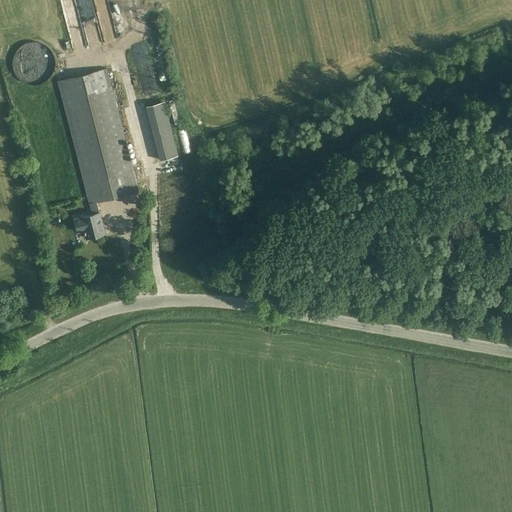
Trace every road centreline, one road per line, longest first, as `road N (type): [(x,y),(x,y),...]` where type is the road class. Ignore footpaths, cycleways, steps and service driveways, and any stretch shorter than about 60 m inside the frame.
road 1 (tertiary): [(511,352),(204,301),(120,307),(0,362)]
road 2 (track): [(511,69),(339,149),(163,278),(166,302)]
